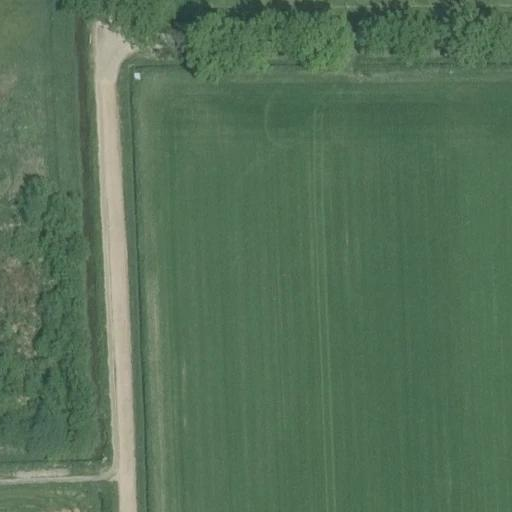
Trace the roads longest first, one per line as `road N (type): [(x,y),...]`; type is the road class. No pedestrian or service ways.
road 1 (track): [(113,35),(129,472)]
road 2 (unclassified): [(113,35),(511,44)]
